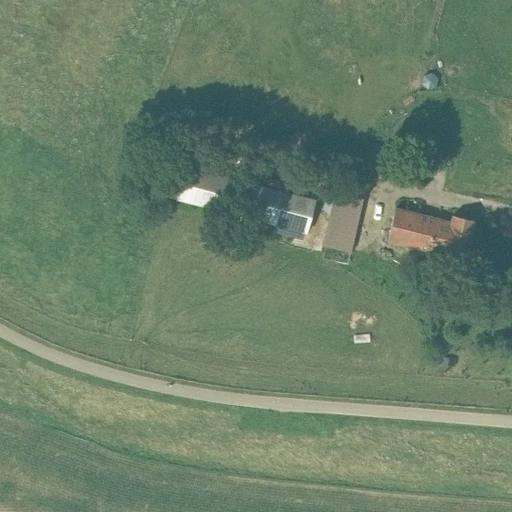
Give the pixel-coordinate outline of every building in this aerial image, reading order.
[(344,161),(342,168),(341,172),(357,176),(360,165),(344,161)] [(167,162),(159,196),(176,200),(306,234),(315,200),(167,162)] [(322,246),(350,253),(363,197),(335,191),(332,202),(324,200),(322,209),(329,216),(322,246)] [(395,207),(387,243),(442,257),(440,267),(463,272),(474,221),(451,216),(450,221),(395,207)] [(439,364),(452,365),(452,358),(439,357),(439,364)]
